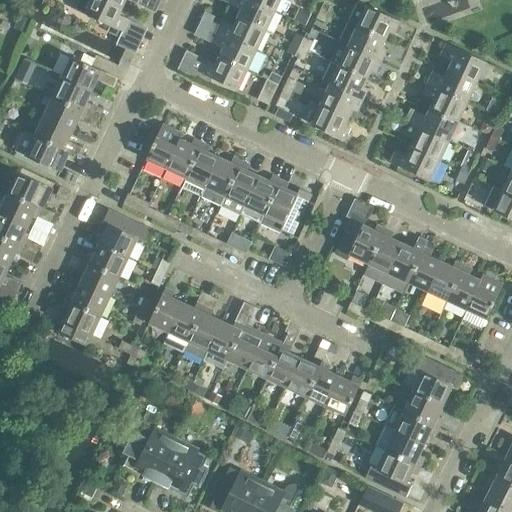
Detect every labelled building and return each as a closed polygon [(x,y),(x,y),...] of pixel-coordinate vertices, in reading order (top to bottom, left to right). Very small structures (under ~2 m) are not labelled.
[(124,31),(130,19),(120,14),(124,6),(111,0),(79,0),(76,8),(124,31)] [(266,31),(275,11),(251,0),(231,0),(230,4),(242,10),(238,18),(266,31)] [(280,0),(251,0),(275,11),(280,0)] [(330,12),(334,3),(328,0),(324,0),(321,8),(330,12)] [(395,33),(400,21),(360,2),(350,22),(386,39),(390,31),(395,33)] [(325,22),(330,12),(321,8),(316,18),(325,22)] [(304,26),(309,15),(298,9),(293,21),(304,26)] [(28,34),(34,21),(20,15),(14,28),(28,34)] [(266,31),(238,18),(234,26),(217,17),(212,29),(217,31),(257,50),(266,31)] [(382,61),(387,49),(382,47),(386,39),(350,22),(341,41),(382,61)] [(248,70),(257,50),(217,31),(212,43),(223,48),(220,57),(248,70)] [(300,46),(305,36),(296,32),(291,42),(300,46)] [(309,50),(314,41),(305,36),(300,46),(309,50)] [(376,72),(382,61),(341,41),(332,61),(368,78),(371,70),(376,72)] [(296,56),(300,46),(291,42),(287,51),(296,56)] [(477,82),(487,62),(447,43),(441,55),(451,60),(448,68),(477,82)] [(305,60),(309,50),(300,46),(296,56),(305,60)] [(114,87),(118,78),(72,57),(63,77),(92,90),(97,79),(114,87)] [(248,70),(220,57),(216,65),(204,59),(198,71),(238,90),(248,70)] [(363,99),(368,89),(364,86),(368,78),(332,61),(323,81),(330,84),(363,99)] [(477,82),(448,68),(444,76),(434,71),(428,83),(468,101),(477,82)] [(27,83),(31,74),(22,70),(18,78),(27,83)] [(279,84),(282,76),(272,72),(269,79),(279,84)] [(100,117),(104,109),(87,101),(92,90),(63,77),(54,96),(100,117)] [(301,94),(305,84),(289,77),(285,86),(294,91),(301,94)] [(279,84),(269,79),(267,78),(258,99),(269,104),(279,84)] [(459,121),(468,101),(428,83),(423,94),(433,99),(430,107),(459,121)] [(358,111),(363,99),(330,84),(321,104),(349,117),(353,109),(358,111)] [(289,101),(294,91),(285,86),(280,96),(289,101)] [(96,126),(100,117),(54,96),(45,116),(74,129),(79,118),(96,126)] [(497,115),(501,105),(492,101),(488,111),(497,115)] [(344,139),(350,128),(346,125),(349,117),(321,104),(312,124),(344,139)] [(293,124),(297,115),(279,106),(274,116),(293,124)] [(459,121),(430,107),(426,115),(411,109),(406,120),(449,140),(459,121)] [(82,157),(86,148),(69,140),(74,129),(45,116),(36,135),(71,151),(82,157)] [(440,160),(449,140),(406,120),(401,131),(409,135),(405,144),(440,160)] [(167,169),(181,140),(184,134),(163,125),(147,159),(167,169)] [(499,143),(505,131),(497,128),(491,139),(499,143)] [(36,135),(25,131),(16,150),(62,171),(71,151),(36,135)] [(484,148),(489,136),(479,132),(474,143),(484,148)] [(186,178),(203,143),(194,139),(192,145),(181,140),(167,169),(186,178)] [(494,154),(499,143),(491,139),(486,151),(494,154)] [(201,195),(220,158),(209,153),(211,147),(203,143),(186,178),(182,186),(201,195)] [(440,160),(405,144),(402,152),(397,150),(392,162),(431,180),(440,160)] [(487,173),(492,161),(484,157),(478,169),(487,173)] [(231,163),(220,158),(201,195),(221,205),(242,162),(233,158),(231,163)] [(467,175),(471,164),(462,160),(458,171),(467,175)] [(240,215),(255,183),(259,176),(248,171),(250,166),(242,162),(221,205),(240,215)] [(76,184),(80,175),(69,170),(65,179),(76,184)] [(462,186),(467,175),(458,171),(453,182),(462,186)] [(511,171),(503,190),(511,193),(511,171)] [(45,208),(54,188),(19,172),(10,191),(45,208)] [(270,182),(259,176),(255,183),(240,215),(260,224),(281,180),(272,176),(270,182)] [(297,195),(287,190),(289,184),(281,180),(260,224),(279,233),(281,230),(292,236),(312,195),(300,189),(297,195)] [(511,218),(511,193),(503,190),(495,185),(485,206),(511,218)] [(69,199),(73,191),(62,186),(58,195),(69,199)] [(52,222),(56,213),(45,208),(10,191),(1,212),(30,226),(36,215),(52,222)] [(145,215),(148,207),(150,203),(128,192),(122,204),(145,215)] [(364,226),(373,207),(355,198),(346,215),(353,218),(336,255),(349,261),(351,256),(369,264),(385,230),(376,225),(374,231),(364,226)] [(165,224),(168,217),(148,207),(145,215),(165,224)] [(146,241),(152,230),(131,221),(109,210),(103,222),(109,225),(104,235),(99,233),(94,242),(100,245),(129,258),(139,238),(146,241)] [(0,233),(38,252),(42,244),(25,236),(30,226),(1,212),(0,211),(0,233)] [(184,234),(188,226),(168,217),(165,224),(184,234)] [(204,243),(208,235),(188,226),(184,234),(204,243)] [(383,285),(402,244),(391,239),(394,234),(385,230),(369,264),(363,276),(383,285)] [(33,262),(38,252),(0,233),(0,258),(13,264),(17,255),(33,262)] [(223,252),(227,244),(208,235),(204,243),(223,252)] [(408,283),(424,248),(428,240),(419,236),(413,249),(402,244),(383,285),(403,294),(408,283)] [(436,245),(428,241),(424,248),(433,252),(436,245)] [(242,261),(246,253),(227,244),(223,252),(242,261)] [(129,258),(100,245),(95,255),(89,253),(85,261),(120,277),(129,258)] [(428,292),(441,263),(430,258),(433,252),(424,248),(408,283),(428,292)] [(0,296),(14,303),(24,283),(7,275),(13,264),(0,258),(0,296)] [(165,274),(171,261),(163,258),(157,270),(165,274)] [(111,297),(120,277),(85,261),(81,269),(87,272),(81,283),(111,297)] [(452,268),(441,263),(428,292),(447,302),(463,267),(455,263),(452,268)] [(467,311),(480,281),(469,276),(472,271),(463,267),(447,302),(467,311)] [(159,286),(165,274),(157,270),(151,282),(159,286)] [(318,282),(324,285),(328,277),(321,274),(320,274),(316,281),(318,282)] [(487,320),(503,286),(482,276),(480,281),(467,311),(487,320)] [(111,297),(81,283),(76,294),(71,292),(67,300),(102,316),(111,297)] [(169,330),(183,301),(172,296),(175,291),(166,286),(149,321),(169,330)] [(184,349),(210,294),(202,290),(194,306),(183,301),(169,330),(164,342),(184,352),(185,350),(184,349)] [(204,359),(209,349),(208,349),(222,320),(211,315),(219,298),(210,294),(184,349),(185,350),(204,359)] [(147,313),(152,300),(144,297),(139,309),(147,313)] [(87,347),(92,337),(102,316),(67,300),(63,308),(68,311),(58,333),(87,347)] [(252,314),(256,307),(244,301),(233,325),(222,320),(208,349),(209,349),(228,358),(244,324),(249,313),(252,314)] [(367,320),(371,311),(352,302),(348,311),(367,320)] [(141,325),(147,313),(139,309),(133,321),(141,325)] [(387,329),(391,320),(371,311),(367,320),(387,329)] [(406,338),(410,329),(391,320),(387,329),(406,338)] [(297,336),(301,328),(289,323),(285,330),(288,331),(297,336)] [(247,368),(255,352),(263,333),(244,324),(228,358),(247,368)] [(426,347),(430,338),(410,329),(406,338),(426,347)] [(287,387),(300,357),(289,352),(297,336),(288,331),(283,343),(267,377),(287,387)] [(267,377),(283,343),(263,333),(255,352),(247,368),(267,377)] [(446,356),(450,347),(430,338),(426,347),(446,356)] [(133,354),(136,346),(124,341),(121,349),(133,354)] [(467,366),(473,354),(452,343),(450,347),(446,356),(467,366)] [(145,359),(148,351),(136,346),(133,354),(145,359)] [(306,396),(327,350),(319,346),(311,363),(300,357),(287,387),(306,396)] [(325,405),(339,376),(328,370),(336,354),(327,350),(306,396),(325,405)] [(457,388),(462,376),(419,355),(413,367),(422,371),(413,391),(443,405),(448,407),(452,398),(447,396),(452,385),(457,388)] [(381,375),(387,363),(378,359),(373,371),(381,375)] [(375,387),(381,375),(373,371),(367,383),(375,387)] [(179,384),(189,389),(194,381),(184,376),(179,384)] [(346,415),(362,380),(353,376),(350,381),(339,376),(325,405),(346,415)] [(194,381),(189,389),(204,397),(208,389),(194,381)] [(208,400),(218,405),(222,396),(212,391),(208,400)] [(439,426),(443,418),(438,416),(443,405),(413,391),(404,410),(427,421),(439,426)] [(363,415),(368,402),(361,399),(354,411),(363,415)] [(200,419),(207,405),(196,400),(189,414),(200,419)] [(427,421),(404,410),(395,406),(386,425),(395,430),(424,443),(429,432),(435,435),(439,426),(427,421)] [(247,420),(258,426),(262,420),(259,412),(253,409),(247,420)] [(357,427),(363,415),(354,411),(349,423),(357,427)] [(155,430),(144,424),(139,434),(135,432),(125,451),(129,454),(126,462),(145,471),(144,475),(156,480),(178,438),(156,427),(155,430)] [(244,442),(249,431),(239,426),(233,437),(244,442)] [(341,443),(346,431),(339,427),(333,439),(341,443)] [(421,466),(425,457),(419,455),(424,443),(395,430),(386,449),(421,466)] [(198,488),(208,469),(203,467),(209,456),(198,451),(199,449),(178,438),(156,480),(169,487),(170,484),(190,494),(194,486),(198,488)] [(335,455),(341,443),(333,439),(328,449),(312,442),(307,451),(323,459),(325,455),(332,459),(335,455)] [(417,474),(421,466),(386,449),(377,469),(371,466),(365,478),(406,497),(412,485),(406,482),(411,472),(417,474)] [(511,462),(507,460),(497,480),(511,487),(511,462)] [(240,472),(230,467),(225,477),(220,475),(211,494),(215,496),(211,504),(226,511),(247,511),(263,481),(242,470),(240,472)] [(332,488),(340,472),(328,467),(320,482),(332,488)] [(112,494),(122,499),(130,484),(119,479),(112,494)] [(511,511),(511,487),(497,480),(487,501),(511,511)] [(284,491),(263,481),(247,511),(293,511),(294,511),(289,509),(302,485),(301,484),(298,483),(295,483),(293,484),(290,484),(288,485),(287,487),(285,489),(284,491)] [(92,498),(97,489),(86,484),(82,493),(92,498)] [(373,511),(399,511),(404,502),(368,486),(359,505),(373,511)] [(511,511),(487,501),(480,511),(511,511)]
